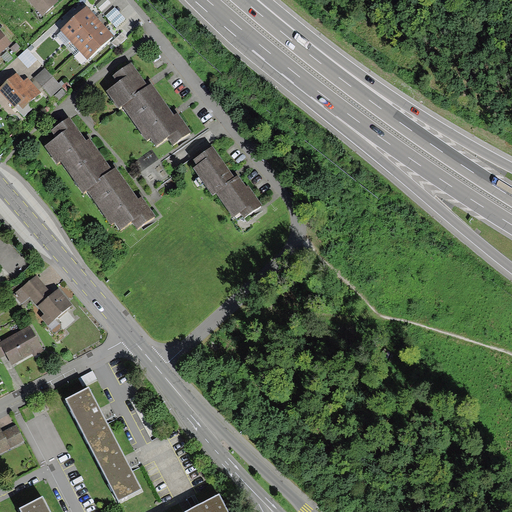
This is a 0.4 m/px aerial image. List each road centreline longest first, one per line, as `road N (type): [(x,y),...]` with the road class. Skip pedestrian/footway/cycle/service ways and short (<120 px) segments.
road 1 (residential): [(157,369),(308,226),(218,100),(131,0)]
road 2 (motorway): [(511,196),(295,42)]
road 3 (motorway): [(511,166),(295,42)]
road 4 (motorway): [(340,108),(405,179),(511,268)]
road 5 (motorway): [(340,108),(511,224)]
road 6 (secondary): [(130,335),(0,184)]
road 7 (motorway): [(207,0),(340,108)]
road 8 (secondary): [(307,511),(184,400)]
road 9 (residential): [(8,398),(130,335)]
